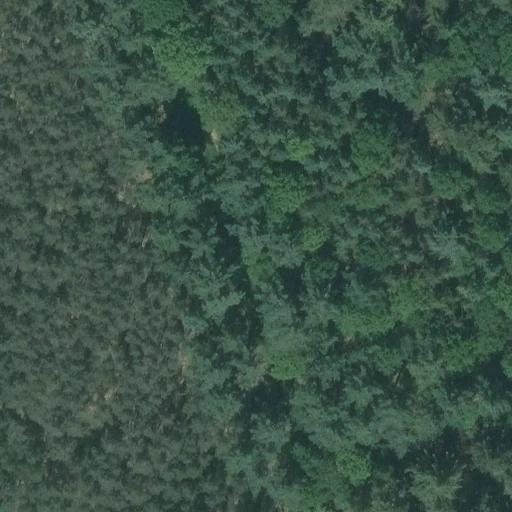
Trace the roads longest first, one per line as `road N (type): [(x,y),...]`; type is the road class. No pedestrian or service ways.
road 1 (track): [(244,511),(72,0)]
road 2 (track): [(511,380),(267,511)]
